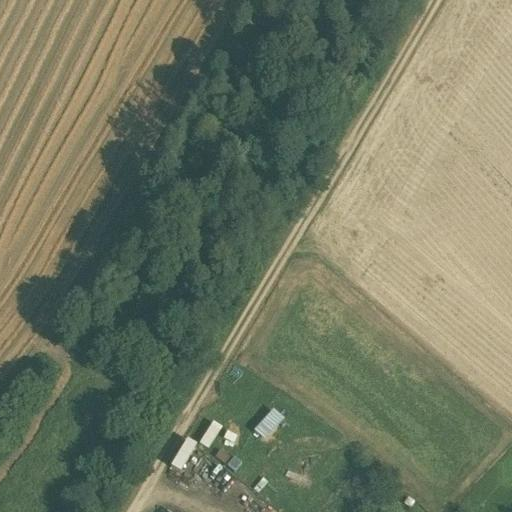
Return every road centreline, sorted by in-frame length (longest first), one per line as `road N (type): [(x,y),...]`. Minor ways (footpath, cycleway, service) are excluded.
road 1 (track): [(436,0),(229,364),(134,511)]
road 2 (track): [(247,0),(41,341),(0,392)]
